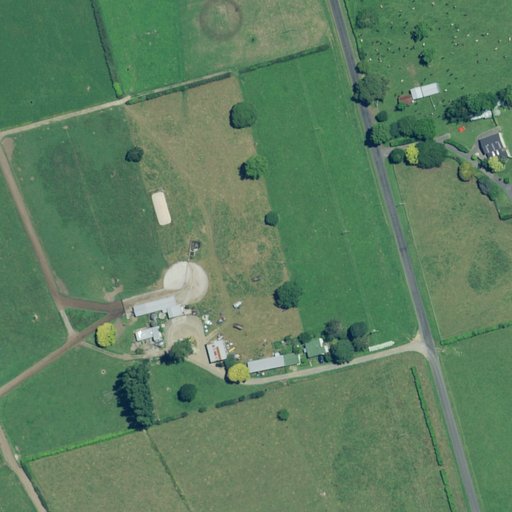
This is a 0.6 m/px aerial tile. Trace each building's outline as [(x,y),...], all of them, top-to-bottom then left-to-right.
[(441,93),(438,84),(424,87),(426,97),(441,93)] [(425,98),(422,87),(413,90),(416,100),(425,98)] [(414,103),(412,95),(400,98),(402,106),(414,103)] [(507,150),(491,155),(495,166),(511,161),(507,150)] [(178,306),(176,297),(135,308),(138,317),(164,310),(165,314),(170,312),(171,319),(184,316),(181,305),(178,306)] [(163,339),(160,327),(137,333),(139,341),(156,337),(157,341),(163,339)] [(229,359),(224,340),(209,344),(214,363),(229,359)] [(325,348),(323,341),(308,344),(309,349),(306,350),(306,353),(310,353),(311,358),(329,354),(327,347),(325,348)] [(302,363),(300,352),(249,363),(252,374),(302,363)]
